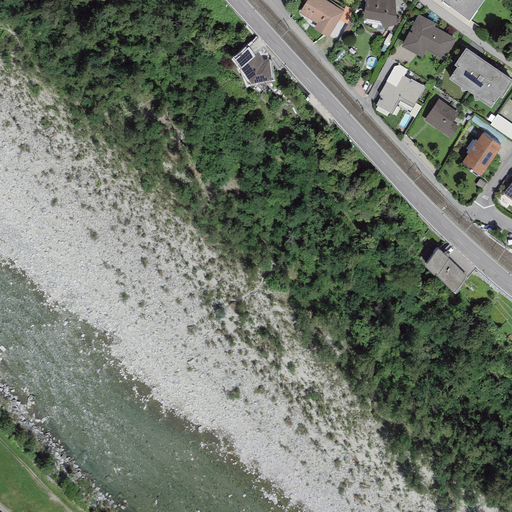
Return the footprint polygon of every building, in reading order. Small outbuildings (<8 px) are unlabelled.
[(347,12),(327,0),(310,0),(303,13),(320,23),(316,29),(331,38),(347,12)] [(391,0),(369,0),(366,22),(396,27),(400,1),(391,0)] [(447,0),(469,16),(480,0),(447,0)] [(438,23),(422,15),(406,45),(427,56),(430,51),(447,60),(458,39),(436,27),(438,23)] [(511,89),(511,75),(469,46),(456,64),(462,68),(454,79),(498,110),(511,89)] [(260,85),(276,76),(268,60),(260,64),(255,55),(251,50),(239,59),(260,85)] [(395,112),(402,98),(416,105),(426,85),(406,74),(408,70),(398,64),(378,103),(395,112)] [(461,111),(442,98),(427,121),(452,138),(461,125),(455,120),(461,111)] [(511,123),(500,116),(494,126),(511,137),(511,123)] [(504,145),(486,132),(466,159),(483,172),(504,145)] [(470,275),(442,247),(428,260),(457,288),(470,275)]
